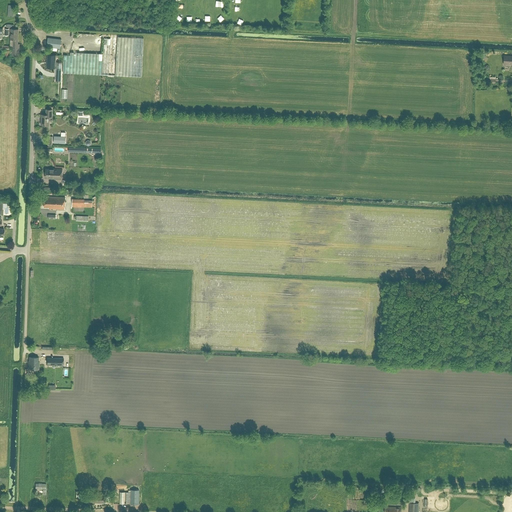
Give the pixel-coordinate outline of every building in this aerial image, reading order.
[(10,40),(18,41),(18,29),(11,29),(10,40)] [(104,39),(102,75),(141,77),(143,38),(118,37),(118,36),(111,35),(111,39),(104,39)] [(61,39),(48,38),(47,47),(60,48),(61,39)] [(18,41),(10,40),(10,46),(12,46),(12,56),(19,56),(19,44),(18,44),(18,41)] [(64,55),(63,72),(101,74),(102,60),(103,60),(103,54),(70,52),(70,55),(64,55)] [(511,55),(504,55),(503,64),(511,64),(511,55)] [(52,118),(52,109),(46,109),(46,114),(41,114),(41,124),(49,125),(49,118),(52,118)] [(78,118),(78,124),(90,124),(90,115),(84,115),(84,110),(79,110),(78,118)] [(49,178),(61,179),(62,169),(50,168),(50,169),(45,168),(45,177),(49,178)] [(64,209),(65,197),(46,196),(46,197),(44,197),(43,207),(48,207),(48,208),(64,209)] [(72,207),(84,207),(92,207),(92,200),(85,200),(85,199),(72,199),(72,207)] [(38,363),(38,357),(29,357),(29,364),(28,363),(28,369),(39,369),(39,363),(38,363)] [(139,504),(139,490),(131,489),(130,504),(139,504)] [(90,504),(95,504),(95,503),(105,503),(105,494),(90,494),(90,504)] [(410,503),(410,511),(418,511),(418,503),(410,503)]
